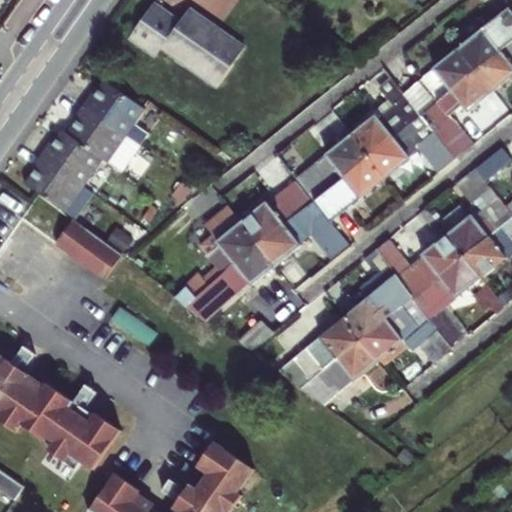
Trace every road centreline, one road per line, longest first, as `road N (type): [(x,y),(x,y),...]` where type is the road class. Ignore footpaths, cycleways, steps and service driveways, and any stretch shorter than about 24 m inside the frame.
road 1 (residential): [(67,0),(0,96),(0,148),(104,0)]
road 2 (residential): [(225,183),(458,0)]
road 3 (residential): [(308,293),(511,128)]
